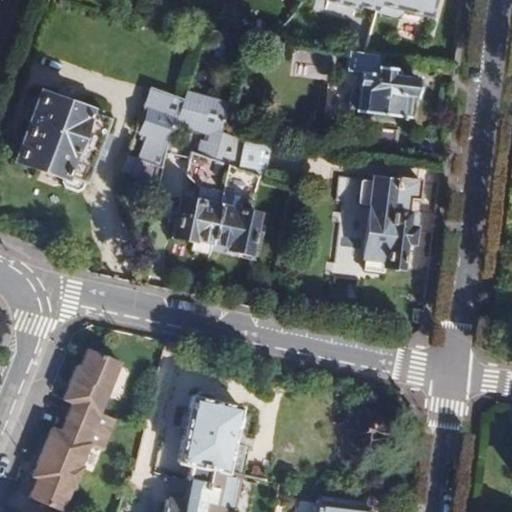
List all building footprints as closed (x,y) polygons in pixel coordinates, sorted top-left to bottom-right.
[(427,0),(330,0),(373,11),(376,2),(424,14),(427,0)] [(381,61),(381,57),(360,54),(357,75),(361,75),(358,92),(353,92),(350,108),(357,109),(356,114),(407,119),(410,97),(415,98),(418,79),(399,77),(399,69),(373,66),(374,60),(381,61)] [(174,117),(172,124),(207,135),(205,142),(198,140),(194,154),(213,161),(228,106),(184,89),(174,117)] [(109,117),(38,94),(17,158),(65,175),(63,180),(65,185),(78,189),(84,187),(85,181),(88,182),(109,117)] [(172,124),(174,117),(146,111),(140,138),(168,143),(172,124)] [(369,157),(400,161),(403,142),(371,139),(369,157)] [(255,178),(262,181),(268,148),(281,149),(281,152),(304,155),(305,149),(241,141),(236,170),(255,178)] [(199,189),(196,203),(212,207),(213,200),(220,202),(222,189),(227,167),(213,161),(194,154),(191,152),(185,177),(199,189)] [(246,199),(255,178),(236,170),(227,167),(222,189),(246,199)] [(357,207),(360,182),(338,179),(335,203),(342,204),(334,269),(382,275),(383,268),(384,261),(362,259),(369,209),(357,207)] [(419,201),(422,182),(399,179),(397,183),(372,180),(372,184),(360,182),(357,207),(369,209),(362,259),(384,261),(383,268),(401,270),(405,244),(411,244),(414,225),(408,223),(409,214),(408,214),(409,201),(419,201)] [(193,242),(210,246),(220,202),(213,200),(212,207),(196,203),(181,200),(180,202),(173,201),(171,210),(178,211),(173,238),(193,242)] [(220,202),(210,246),(248,254),(256,216),(224,210),(225,203),(220,202)] [(210,246),(193,242),(191,252),(208,255),(210,246)] [(122,361),(90,348),(83,366),(79,365),(66,398),(74,401),(62,431),(54,429),(35,475),(39,477),(31,498),(66,511),(74,489),(78,490),(87,468),(85,466),(93,445),(105,450),(118,419),(102,412),(122,361)] [(194,465),(191,478),(208,482),(212,471),(228,473),(228,471),(241,408),(217,402),(211,393),(199,391),(193,397),(179,460),(194,465)] [(208,482),(191,478),(186,502),(168,499),(165,511),(232,511),(233,511),(240,474),(228,471),(228,473),(212,471),(208,482)]
